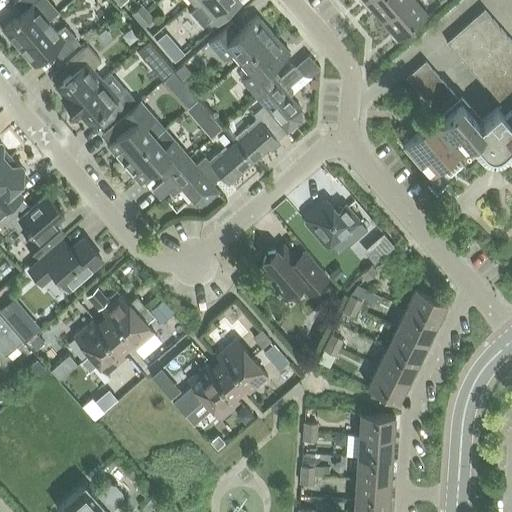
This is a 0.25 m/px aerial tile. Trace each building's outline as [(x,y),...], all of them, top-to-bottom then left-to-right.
[(21,12),(3,27),(10,35),(10,37),(18,46),(48,20),(59,11),(48,0),(16,0),(13,3),(21,12)] [(192,0),(191,1),(196,6),(190,11),(202,26),(208,20),(214,27),(242,3),(239,0),(192,0)] [(370,0),(367,3),(383,21),(407,0),(370,0)] [(415,0),(407,0),(383,21),(399,40),(428,15),(415,0)] [(139,4),(131,10),(138,18),(146,11),(139,4)] [(497,157),(499,156),(500,156),(502,155),(505,153),(511,147),(511,40),(484,8),(447,41),(502,104),(480,123),(425,60),(406,76),(439,114),(403,146),(429,177),(443,165),(449,172),(464,159),(458,152),(470,141),(479,151),(481,153),(483,154),(485,155),(487,156),(488,156),(490,157),(492,157),(495,157),(497,157)] [(146,11),(138,18),(144,25),(152,18),(146,11)] [(230,53),(239,63),(273,33),(257,14),(240,29),(232,20),(208,41),(224,59),(230,53)] [(48,20),(18,46),(26,56),(28,56),(35,63),(53,48),(60,57),(79,41),(65,25),(57,31),(48,20)] [(241,79),(257,97),(281,77),(281,76),(273,67),(290,52),(273,33),(239,63),(248,73),(241,79)] [(177,44),(167,52),(174,61),(184,53),(177,44)] [(62,97),(70,107),(102,79),(92,68),(101,61),(87,45),(69,60),(77,69),(56,87),(63,95),(62,97)] [(166,60),(157,68),(165,78),(173,71),(174,70),(166,60)] [(175,70),(174,70),(183,81),(193,72),(184,62),(175,70)] [(257,97),(263,104),(264,104),(281,124),(287,131),(300,119),(301,108),(285,89),(302,74),(294,65),(281,76),(281,77),(257,97)] [(165,78),(162,81),(170,90),(181,80),(173,71),(165,78)] [(102,79),(70,107),(79,117),(81,115),(88,123),(96,116),(104,125),(116,115),(134,99),(120,83),(111,72),(102,79)] [(107,144),(123,163),(164,128),(155,118),(140,100),(120,117),(128,126),(107,144)] [(199,102),(190,110),(211,135),(221,127),(199,102)] [(238,139),(235,141),(253,161),(269,147),(278,139),(287,131),(281,124),(264,104),(263,104),(253,113),(257,117),(246,127),(248,130),(238,139)] [(223,127),(235,141),(238,139),(228,122),(223,127)] [(164,128),(123,163),(140,182),(161,164),(169,173),(189,156),(173,138),(164,128)] [(0,164),(9,156),(2,148),(2,144),(0,141),(0,164)] [(205,155),(195,163),(194,164),(212,184),(212,183),(221,175),(227,183),(253,161),(235,141),(222,153),(219,149),(208,159),(205,155)] [(9,156),(0,164),(0,217),(23,197),(15,188),(22,182),(23,168),(20,165),(16,164),(9,156)] [(169,173),(151,189),(159,198),(173,186),(178,191),(181,187),(192,200),(194,201),(205,202),(207,200),(218,190),(212,183),(212,184),(194,164),(195,163),(189,156),(169,173)] [(63,215),(51,200),(45,194),(18,218),(33,235),(26,241),(39,256),(60,237),(50,226),(63,215)] [(327,246),(333,246),(361,222),(346,204),(337,212),(327,200),(323,200),(305,216),(305,220),(327,246)] [(54,271),(69,288),(101,259),(83,238),(63,255),(55,245),(29,268),(41,282),(54,271)] [(281,247),(280,248),(277,250),(275,247),(267,249),(265,251),(262,258),(264,261),(259,266),(285,297),(300,283),(308,293),(326,277),(304,251),(295,259),(287,250),(287,249),(286,248),(284,247),(283,247),(281,247)] [(361,272),(362,273),(367,279),(376,271),(371,264),(361,272)] [(97,287),(86,296),(97,309),(108,299),(97,287)] [(416,287),(406,307),(436,322),(446,302),(416,287)] [(3,290),(0,291),(0,302),(8,296),(3,290)] [(105,314),(101,318),(114,333),(145,306),(137,296),(129,302),(121,294),(102,311),(105,314)] [(351,294),(347,302),(358,307),(362,299),(351,294)] [(161,299),(149,310),(160,322),(172,312),(161,299)] [(358,307),(347,302),(343,310),(354,315),(358,307)] [(145,306),(114,333),(126,348),(131,344),(134,348),(154,331),(146,322),(154,316),(145,306)] [(406,307),(396,327),(427,341),(436,322),(406,307)] [(0,349),(5,355),(22,340),(0,314),(0,349)] [(74,335),(90,354),(114,333),(101,318),(97,322),(93,318),(74,335)] [(27,321),(16,331),(24,341),(35,331),(27,321)] [(396,327),(387,346),(417,361),(427,341),(396,327)] [(261,329),(253,336),(262,347),(271,339),(261,329)] [(90,354),(80,362),(89,372),(98,364),(106,373),(125,356),(122,352),(126,348),(114,333),(90,354)] [(332,333),(328,341),(339,346),(343,338),(332,333)] [(37,334),(26,343),(34,351),(44,342),(37,334)] [(219,359),(215,362),(228,377),(251,356),(235,338),(216,355),(219,359)] [(339,346),(328,341),(324,349),(335,354),(339,346)] [(274,343),(265,351),(280,370),(290,361),(289,360),(274,343)] [(387,346),(377,365),(408,380),(417,361),(387,346)] [(203,353),(194,360),(201,368),(207,362),(204,359),(207,357),(203,353)] [(251,356),(228,377),(240,392),(245,388),(248,392),(268,375),(251,356)] [(37,360),(25,371),(33,380),(45,369),(37,360)] [(187,379),(204,398),(228,377),(215,362),(210,366),(207,362),(201,368),(187,379)] [(408,380),(377,365),(367,386),(398,401),(408,380)] [(170,379),(160,368),(151,376),(161,388),(170,379)] [(228,377),(204,398),(220,417),(239,400),(236,396),(240,392),(228,377)] [(177,394),(171,399),(182,412),(193,403),(184,393),(182,395),(177,394)] [(91,397),(81,406),(93,420),(103,411),(91,397)] [(246,406),(236,414),(244,424),(254,415),(246,406)] [(361,411),(359,434),(393,436),(394,413),(361,411)] [(304,422),(304,430),(316,431),(317,422),(304,422)] [(316,431),(304,430),(303,439),(315,440),(316,431)] [(218,434),(210,441),(217,450),(226,443),(218,434)] [(359,434),(358,456),(391,458),(393,436),(359,434)] [(358,456),(356,477),(390,479),(391,458),(358,456)] [(301,465),(301,474),(313,474),(314,465),(301,465)] [(313,474),(301,474),(300,482),(313,483),(313,474)] [(356,477),(355,499),(389,501),(390,479),(356,477)] [(95,495),(84,483),(56,508),(59,511),(109,511),(108,511),(120,500),(122,496),(121,491),(115,485),(111,484),(107,484),(95,495)] [(355,499),(353,511),(387,511),(389,501),(355,499)]
